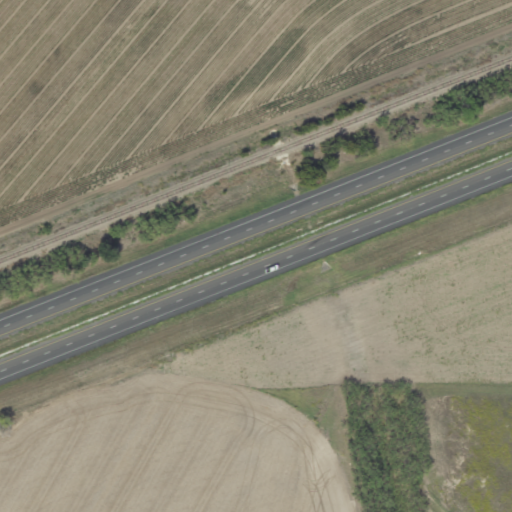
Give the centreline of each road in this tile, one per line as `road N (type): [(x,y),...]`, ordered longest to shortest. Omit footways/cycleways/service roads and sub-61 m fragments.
road 1 (trunk): [(0,380),(511,178)]
road 2 (trunk): [(511,136),(0,337)]
road 3 (residential): [(511,313),(0,507)]
